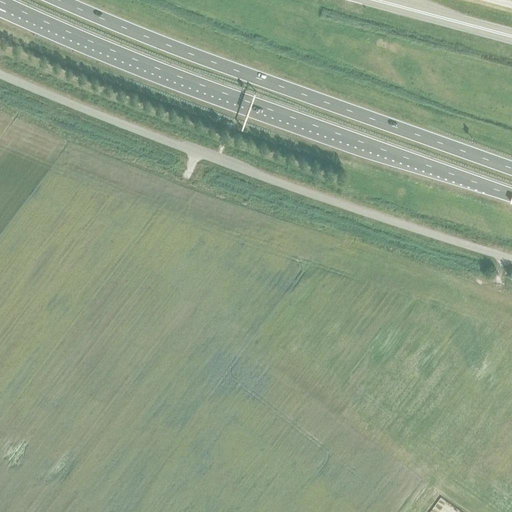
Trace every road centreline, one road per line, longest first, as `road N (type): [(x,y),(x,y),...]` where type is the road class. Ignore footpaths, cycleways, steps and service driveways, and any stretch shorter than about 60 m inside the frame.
road 1 (unclassified): [(511,260),(168,142),(0,73)]
road 2 (trunk): [(8,5),(139,62),(511,195)]
road 3 (trunk): [(511,168),(58,0)]
road 4 (trunk): [(374,0),(511,36)]
